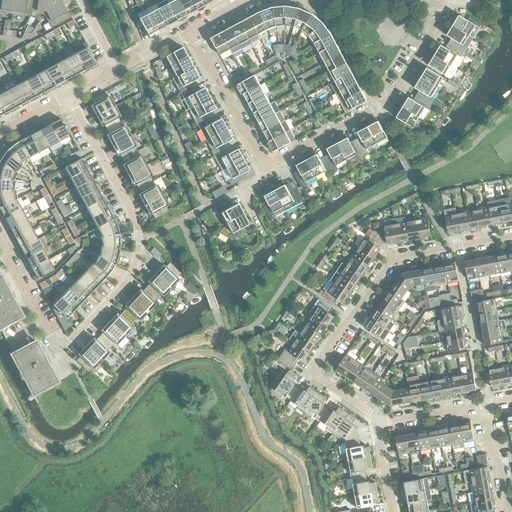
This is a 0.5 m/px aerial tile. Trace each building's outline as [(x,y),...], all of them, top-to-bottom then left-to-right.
[(12,13),(13,0),(0,0),(0,7),(1,8),(0,12),(12,13)] [(31,12),(32,0),(13,0),(12,13),(24,15),(25,11),(31,12)] [(54,0),(32,0),(31,12),(45,14),(54,0)] [(67,12),(63,4),(62,3),(62,2),(59,0),(54,0),(45,14),(52,27),(69,18),(66,12),(67,12)] [(177,20),(168,3),(165,0),(164,0),(156,4),(158,8),(167,25),(177,20)] [(178,0),(173,0),(168,3),(177,20),(186,15),(178,0)] [(190,0),(178,0),(186,15),(196,10),(190,0)] [(202,0),(190,0),(196,10),(205,5),(202,0)] [(285,25),(286,6),(272,7),(276,26),(285,25)] [(300,8),(286,6),(285,25),(294,27),(300,8)] [(272,7),(259,12),(268,29),(276,26),(272,7)] [(167,25),(158,8),(148,14),(158,31),(167,25)] [(300,8),(294,27),(302,30),(312,14),(300,8)] [(259,12),(249,17),(259,35),(268,29),(259,12)] [(158,31),(148,14),(139,19),(148,36),(149,35),(150,37),(159,32),(158,31)] [(323,23),(312,14),(302,30),(309,36),(323,23)] [(459,15),(453,25),(469,35),(473,38),(479,28),(459,15)] [(249,17),(240,23),(252,44),(261,39),(259,35),(249,17)] [(73,20),(66,23),(69,28),(76,24),(73,20)] [(252,44),(240,23),(230,28),(242,49),(252,44)] [(331,34),(323,23),(309,36),(314,43),(331,34)] [(453,25),(447,35),(454,40),(451,45),(464,53),(467,48),(473,38),(469,35),(453,25)] [(51,31),(54,36),(61,33),(58,28),(51,31)] [(230,28),(221,33),(230,50),(232,54),(242,49),(230,28)] [(30,40),(38,35),(34,29),(31,33),(27,39),(30,40)] [(54,36),(51,31),(44,35),(47,40),(54,36)] [(230,50),(221,33),(211,38),(220,55),(230,50)] [(337,44),(331,34),(314,43),(320,53),(337,44)] [(38,39),(31,42),(34,47),(41,43),(38,39)] [(34,47),(31,42),(24,46),(27,51),(34,47)] [(74,49),(76,53),(85,70),(91,67),(92,69),(98,66),(86,42),(74,49)] [(482,43),(479,49),(485,53),(488,47),(482,43)] [(342,53),(337,44),(320,53),(325,62),(342,53)] [(441,45),(435,55),(457,69),(463,59),(461,57),(464,53),(451,45),(448,49),(441,45)] [(171,67),(188,57),(182,47),(165,56),(171,67)] [(293,47),(289,55),(292,57),(298,50),(293,47)] [(18,49),(11,53),(14,58),(21,54),(18,49)] [(301,54),(298,50),(292,57),(295,59),(301,54)] [(14,58),(11,53),(4,57),(7,62),(14,58)] [(85,70),(76,53),(66,59),(76,78),(81,75),(80,75),(79,73),(85,70)] [(342,53),(325,62),(330,72),(347,63),(342,53)] [(435,55),(429,65),(433,68),(445,75),(450,79),(457,69),(435,55)] [(193,67),(188,57),(171,67),(176,77),(193,67)] [(66,59),(56,64),(65,81),(70,78),(71,80),(76,78),(66,59)] [(347,63),(330,72),(335,81),(352,72),(347,63)] [(56,64),(46,69),(56,89),(61,86),(60,86),(59,84),(65,81),(56,64)] [(284,72),(290,69),(287,64),(281,67),(284,72)] [(193,67),(176,77),(182,87),(178,89),(181,94),(194,87),(191,82),(199,78),(193,67)] [(427,68),(421,78),(437,88),(443,78),(427,68)] [(56,89),(46,69),(36,75),(45,92),(50,89),(51,90),(51,91),(56,89)] [(293,75),(290,69),(284,72),(287,78),(293,75)] [(45,92),(36,75),(33,71),(23,76),(36,99),(41,97),(40,96),(40,97),(39,95),(45,92)] [(352,72),(335,81),(330,83),(336,93),(357,82),(352,72)] [(242,95),(243,94),(260,85),(255,75),(238,84),(238,85),(237,86),(242,95)] [(36,99),(23,76),(13,81),(25,103),(30,99),(31,101),(31,102),(36,99)] [(437,88),(421,78),(415,88),(422,92),(419,97),(432,105),(435,100),(431,98),(437,88)] [(25,103),(13,81),(3,87),(6,91),(16,110),(21,108),(20,107),(19,106),(25,103)] [(357,82),(336,93),(341,103),(362,91),(357,82)] [(294,91),(300,88),(297,83),(291,86),(294,91)] [(260,85),(243,94),(249,104),(266,94),(260,85)] [(197,92),(194,87),(181,94),(189,109),(210,98),(204,88),(197,92)] [(300,88),(294,91),(297,97),(303,94),(300,88)] [(16,110),(6,91),(0,94),(0,104),(5,113),(10,110),(11,112),(11,113),(16,110)] [(362,91),(341,103),(346,113),(368,101),(362,91)] [(96,116),(115,106),(110,96),(107,97),(104,92),(91,100),(93,104),(91,106),(96,116)] [(266,94),(249,104),(254,113),(271,104),(266,94)] [(409,97),(403,107),(419,117),(425,107),(429,110),(432,105),(419,97),(416,102),(409,97)] [(216,109),(210,98),(189,109),(197,125),(211,118),(208,113),(216,109)] [(271,104),(254,113),(259,123),(280,111),(275,102),(271,104)] [(305,110),(310,107),(307,102),(302,105),(305,110)] [(115,106),(96,116),(102,127),(104,125),(107,130),(120,122),(118,118),(121,116),(115,106)] [(313,113),(310,107),(305,110),(308,116),(313,113)] [(419,117),(403,107),(396,117),(413,127),(419,117)] [(285,121),(280,111),(259,123),(264,132),(285,121)] [(213,122),(211,118),(197,125),(200,130),(204,128),(209,138),(226,129),(221,118),(213,122)] [(53,120),(48,122),(59,141),(70,135),(71,136),(65,125),(65,126),(64,126),(60,119),(54,122),(53,120)] [(269,142),(291,130),(285,121),(264,132),(269,142)] [(368,127),(377,144),(388,138),(378,121),(368,127)] [(59,141),(48,122),(44,125),(45,127),(40,130),(49,147),(59,141)] [(120,122),(107,130),(109,134),(106,135),(112,146),(131,136),(125,125),(123,127),(120,122)] [(189,129),(187,124),(178,128),(177,128),(180,134),(189,129)] [(360,137),(355,139),(364,156),(369,153),(367,149),(377,144),(368,127),(358,132),(360,137)] [(232,139),(226,129),(209,138),(215,148),(211,150),(214,155),(227,148),(225,143),(232,139)] [(33,130),(28,133),(39,152),(49,147),(40,130),(34,133),(33,131),(33,130)] [(274,152),(296,140),(291,130),(269,142),(267,143),(272,152),(274,151),(274,152)] [(39,152),(28,133),(24,136),(25,138),(19,141),(29,158),(39,152)] [(137,146),(131,136),(112,146),(118,156),(120,155),(123,159),(136,152),(134,147),(137,146)] [(364,156),(355,139),(350,142),(348,137),(337,143),(347,160),(357,155),(359,158),(364,156)] [(30,160),(29,158),(19,141),(18,142),(16,143),(13,145),(11,146),(9,148),(7,150),(22,164),(30,160)] [(189,141),(184,145),(187,150),(192,147),(189,141)] [(329,153),(325,156),(333,172),(338,170),(336,166),(347,160),(337,143),(327,149),(329,153)] [(230,153),(227,148),(214,155),(222,171),(226,169),(243,159),(237,149),(230,153)] [(23,165),(22,164),(7,150),(4,154),(2,156),(1,157),(1,159),(0,159),(0,163),(17,172),(23,165)] [(136,152),(123,159),(125,164),(122,165),(128,176),(147,165),(141,155),(139,156),(136,152)] [(76,158),(73,153),(67,156),(69,161),(76,158)] [(317,154),(307,160),(316,177),(326,171),(328,175),(333,172),(325,156),(320,159),(317,154)] [(69,161),(67,156),(60,160),(62,165),(69,161)] [(70,178),(89,167),(87,163),(86,163),(84,164),(81,158),(64,167),(70,178)] [(243,159),(226,169),(231,179),(228,181),(230,186),(247,177),(244,172),(249,170),(243,159)] [(316,177),(307,160),(296,165),(299,170),(294,173),(303,189),(308,186),(306,182),(316,177)] [(18,173),(17,172),(0,163),(0,178),(14,181),(18,173)] [(54,164),(47,167),(49,172),(56,168),(54,164)] [(153,176),(147,165),(128,176),(133,186),(136,184),(139,189),(152,181),(150,177),(153,176)] [(49,172),(47,167),(39,171),(42,176),(49,172)] [(89,167),(70,178),(75,188),(92,179),(89,173),(91,172),(91,173),(92,172),(89,167)] [(16,181),(14,181),(0,178),(0,192),(15,190),(16,181)] [(92,179),(75,188),(81,198),(100,187),(97,183),(95,184),(92,179)] [(49,189),(54,187),(50,180),(45,182),(49,189)] [(152,181),(139,189),(141,193),(138,195),(144,205),(163,195),(157,184),(155,186),(152,181)] [(285,185),(275,190),(286,211),(296,206),(303,202),(296,189),(292,191),(288,184),(286,185),(285,185)] [(57,194),(54,187),(49,189),(53,196),(57,194)] [(100,187),(81,198),(86,208),(103,199),(100,193),(102,192),(102,193),(103,192),(100,187)] [(43,197),(48,195),(44,188),(40,190),(43,197)] [(16,189),(15,190),(0,192),(0,208),(16,200),(16,199),(18,198),(16,189)] [(269,204),(264,206),(271,219),(276,217),(286,211),(275,190),(265,196),(269,204)] [(52,202),(48,195),(43,197),(47,205),(52,202)] [(163,195),(144,205),(149,215),(152,214),(155,219),(168,211),(166,206),(168,205),(163,195)] [(103,199),(86,208),(92,218),(111,208),(108,203),(106,204),(103,199)] [(16,200),(0,208),(0,209),(2,214),(1,215),(0,215),(0,214),(0,215),(2,220),(22,210),(16,200)] [(60,209),(64,207),(61,200),(56,202),(60,209)] [(502,224),(498,205),(498,200),(487,202),(488,207),(491,225),(497,224),(498,225),(502,224)] [(226,223),(243,214),(238,203),(230,207),(227,202),(214,210),(217,215),(221,213),(226,223)] [(511,218),(509,203),(498,205),(502,224),(506,224),(507,222),(511,220),(511,218)] [(26,207),(22,210),(2,220),(5,224),(7,223),(10,229),(27,220),(32,217),(26,207)] [(64,207),(60,209),(63,216),(68,214),(64,207)] [(491,225),(488,207),(477,209),(481,228),(485,228),(486,226),(491,225)] [(54,217),(59,215),(55,208),(50,210),(54,217)] [(113,212),(111,208),(92,218),(97,228),(114,219),(111,213),(113,212),(113,213),(113,212)] [(481,228),(477,209),(467,211),(470,229),(475,228),(477,229),(481,228)] [(470,229),(467,211),(456,213),(460,232),(464,231),(465,230),(470,229)] [(460,232),(456,213),(445,215),(448,233),(454,231),(454,232),(455,233),(460,232)] [(243,214),(226,223),(227,224),(226,225),(224,227),(219,233),(228,239),(230,238),(231,240),(244,233),(241,228),(249,224),(243,214)] [(59,215),(54,217),(58,225),(63,222),(59,215)] [(416,219),(420,240),(424,239),(425,238),(425,237),(431,236),(427,217),(416,219)] [(118,229),(117,226),(117,225),(116,223),(114,219),(97,228),(95,229),(99,237),(119,234),(119,232),(118,230),(118,229)] [(416,219),(406,221),(409,240),(415,239),(415,240),(416,240),(420,240),(416,219)] [(13,240),(33,230),(27,220),(10,229),(13,234),(11,235),(13,240)] [(70,229),(75,227),(71,220),(67,222),(70,229)] [(406,221),(395,223),(399,244),(403,243),(404,242),(404,241),(409,240),(406,221)] [(385,229),(374,231),(382,243),(387,242),(388,244),(393,243),(394,244),(395,244),(399,244),(395,223),(384,225),(385,229)] [(75,227),(70,229),(74,236),(79,234),(75,227)] [(65,238),(70,235),(66,228),(61,230),(65,238)] [(33,230),(13,240),(16,244),(18,243),(21,249),(38,240),(33,230)] [(365,238),(358,247),(376,259),(378,255),(378,254),(377,253),(381,248),(379,247),(382,243),(374,231),(374,232),(370,237),(368,240),(365,238)] [(119,235),(119,234),(99,237),(98,238),(99,246),(119,249),(120,247),(120,245),(120,243),(120,241),(120,239),(120,238),(119,235)] [(70,235),(65,238),(69,245),(74,242),(70,235)] [(43,250),(38,240),(21,249),(24,254),(22,255),(21,255),(24,260),(43,250)] [(77,248),(75,245),(67,249),(70,255),(77,248)] [(98,246),(97,255),(115,264),(116,261),(117,258),(118,257),(118,255),(119,252),(119,251),(119,249),(99,246),(98,246)] [(358,247),(352,256),(368,267),(371,262),(372,263),(373,262),(376,259),(358,247)] [(150,252),(157,258),(161,255),(154,248),(150,252)] [(43,250),(24,260),(26,264),(27,264),(29,263),(32,269),(49,260),(43,250)] [(502,255),(497,256),(500,273),(511,271),(507,252),(503,253),(502,254),(502,255)] [(76,253),(70,259),(74,263),(80,257),(76,253)] [(113,268),(115,264),(97,255),(95,254),(92,263),(93,263),(106,277),(108,275),(109,274),(110,272),(111,271),(112,270),(113,268)] [(500,273),(497,256),(492,257),(491,256),(490,255),(486,256),(490,275),(500,273)] [(352,256),(346,265),(363,277),(366,273),(366,272),(365,272),(368,267),(352,256)] [(481,259),(476,260),(479,277),(490,275),(486,256),(482,257),(481,258),(481,259)] [(74,263),(70,259),(65,265),(69,268),(74,263)] [(479,277),(476,260),(470,261),(470,260),(469,259),(464,260),(468,279),(479,277)] [(49,260),(32,269),(35,275),(34,276),(33,276),(36,282),(42,279),(41,277),(54,270),(49,260)] [(444,266),(448,283),(459,281),(455,262),(450,263),(450,264),(450,265),(444,266)] [(106,277),(93,263),(84,272),(100,287),(104,283),(103,283),(102,282),(106,277)] [(164,265),(155,273),(171,288),(179,280),(177,277),(181,273),(170,263),(166,267),(164,265)] [(346,265),(340,274),(356,285),(359,280),(360,281),(361,280),(363,277),(346,265)] [(438,265),(433,266),(437,285),(448,283),(444,266),(439,267),(439,266),(438,265)] [(438,290),(437,285),(433,266),(429,267),(428,268),(428,269),(422,270),(425,283),(427,292),(438,290)] [(64,273),(60,269),(55,275),(58,280),(64,273)] [(422,270),(402,274),(410,286),(425,283),(422,270)] [(100,287),(84,272),(76,280),(90,294),(95,289),(96,290),(96,291),(100,287)] [(149,284),(146,287),(157,298),(161,294),(163,297),(171,288),(155,273),(147,282),(149,284)] [(340,274),(334,283),(351,295),(354,291),(353,290),(353,289),(356,285),(340,274)] [(401,299),(410,286),(402,274),(388,293),(403,303),(405,301),(401,299)] [(0,328),(23,317),(14,301),(1,276),(0,275),(0,328)] [(90,294),(76,280),(69,289),(84,304),(88,300),(88,299),(87,300),(86,298),(90,294)] [(351,295),(334,283),(330,280),(324,289),(325,290),(322,296),(333,303),(337,298),(343,303),(347,298),(347,299),(349,298),(351,295)] [(47,286),(44,281),(39,284),(42,289),(47,286)] [(140,289),(132,297),(148,312),(156,304),(154,302),(157,298),(146,287),(143,291),(140,289)] [(84,304),(69,289),(61,297),(75,310),(79,305),(80,307),(81,308),(84,304)] [(403,303),(388,293),(385,298),(385,297),(383,298),(381,301),(397,312),(403,303)] [(69,316),(75,310),(61,297),(52,306),(51,305),(51,306),(66,334),(66,333),(66,332),(72,326),(67,322),(71,317),(69,316)] [(148,312),(132,297),(124,306),(126,308),(123,312),(134,322),(138,319),(140,321),(148,312)] [(310,313),(312,315),(329,327),(332,323),(331,322),(331,321),(334,316),(327,312),(331,307),(319,299),(310,313)] [(478,313),(497,310),(495,299),(477,302),(478,308),(477,309),(478,313)] [(397,312),(381,301),(378,305),(379,306),(376,311),(391,321),(397,312)] [(442,320),(462,316),(461,312),(460,311),(459,311),(458,305),(440,309),(442,320)] [(497,310),(478,313),(478,318),(480,318),(481,324),(499,320),(497,310)] [(391,321),(376,311),(373,315),(372,315),(371,315),(369,318),(385,329),(391,321)] [(134,322),(123,312),(119,315),(117,313),(109,322),(125,337),(133,328),(131,326),(134,322)] [(312,315),(306,324),(322,335),(325,330),(326,331),(327,330),(329,327),(312,315)] [(462,316),(442,320),(437,321),(439,331),(444,330),(462,327),(461,322),(462,322),(463,320),(462,316)] [(385,329),(369,318),(367,321),(367,322),(368,323),(365,328),(380,338),(385,329)] [(499,320),(481,324),(482,329),(481,330),(482,335),(501,331),(506,330),(504,319),(499,320)] [(103,332),(100,336),(111,347),(114,343),(117,345),(125,337),(109,322),(101,330),(103,332)] [(306,324),(300,333),(316,344),(322,335),(306,324)] [(463,333),(462,327),(444,330),(446,341),(466,337),(465,333),(464,332),(463,333)] [(316,344),(300,333),(296,330),(290,339),(294,342),(311,354),(313,350),(313,349),(313,348),(316,344)] [(503,342),(501,331),(482,335),(482,339),(484,340),(484,339),(485,345),(503,342)] [(257,344),(264,340),(260,333),(254,336),(257,344)] [(111,347),(100,336),(96,340),(94,337),(86,346),(102,361),(110,352),(107,350),(111,347)] [(408,337),(404,343),(404,345),(405,349),(409,348),(412,348),(417,347),(419,346),(417,336),(408,337)] [(466,337),(446,341),(448,352),(466,349),(465,343),(466,343),(467,342),(466,337)] [(58,382),(44,356),(36,341),(11,354),(33,395),(58,382)] [(311,354),(294,342),(288,351),(300,359),(300,360),(303,362),(307,357),(309,357),(311,354)] [(102,361),(86,346),(78,354),(80,357),(76,361),(87,371),(91,367),(93,369),(102,361)] [(300,359),(288,351),(285,349),(278,360),(292,370),(300,360),(300,359)] [(345,377),(356,360),(347,354),(336,369),(341,372),(341,373),(341,374),(345,377)] [(365,367),(356,360),(345,377),(348,379),(350,379),(350,378),(355,381),(365,367)] [(511,378),(509,365),(499,367),(503,387),(507,386),(508,385),(507,384),(511,382),(511,378)] [(374,373),(365,367),(355,381),(359,385),(359,387),(363,389),(374,373)] [(503,387),(499,367),(488,369),(491,387),(497,386),(497,387),(498,387),(503,387)] [(291,400),(299,388),(294,385),(296,383),(294,382),(297,377),(288,372),(279,384),(278,384),(277,383),(276,383),(276,384),(275,384),(274,384),(273,385),(272,386),(272,387),(272,388),(272,389),(272,390),(272,391),(273,391),(273,392),(274,393),(281,398),(282,395),(286,398),(286,397),(291,400)] [(462,374),(465,394),(469,393),(470,392),(470,391),(476,390),(473,372),(462,374)] [(383,379),(374,373),(363,389),(366,391),(367,391),(368,390),(373,394),(381,383),(383,379)] [(465,394),(462,374),(451,376),(454,394),(460,393),(460,394),(461,394),(465,394)] [(451,376),(440,378),(444,398),(448,397),(449,396),(449,395),(454,394),(451,376)] [(444,398),(440,378),(430,380),(433,398),(439,397),(439,398),(440,398),(444,398)] [(430,380),(419,382),(423,402),(427,401),(428,400),(428,399),(433,398),(430,380)] [(423,402),(419,382),(408,384),(409,388),(411,402),(417,401),(417,402),(419,402),(423,402)] [(381,383),(373,394),(390,406),(394,391),(381,383)] [(299,388),(291,400),(296,403),(295,404),(298,406),(297,408),(304,413),(318,392),(310,386),(307,391),(305,390),(304,392),(299,388)] [(409,388),(394,391),(390,406),(411,402),(409,388)] [(327,398),(318,392),(304,413),(311,418),(312,416),(315,418),(316,417),(321,420),(329,409),(324,406),(325,404),(323,402),(327,398)] [(333,412),(329,409),(321,420),(325,423),(325,424),(328,427),(327,429),(333,433),(348,412),(340,407),(336,411),(335,410),(333,412)] [(356,418),(348,412),(333,433),(340,438),(342,436),(345,438),(346,443),(360,441),(357,429),(354,426),(355,424),(353,423),(356,418)] [(465,424),(460,425),(463,443),(474,441),(470,421),(466,422),(465,423),(465,424)] [(449,425),(452,445),(453,450),(464,448),(463,443),(460,425),(454,426),(454,425),(453,424),(449,425)] [(452,445),(449,425),(445,426),(444,427),(444,428),(438,429),(442,447),(452,445)] [(442,447),(438,429),(433,430),(433,429),(432,428),(428,429),(431,449),(442,447)] [(423,432),(417,433),(421,451),(431,449),(428,429),(423,430),(422,431),(423,432)] [(411,432),(406,433),(410,453),(421,451),(417,433),(412,434),(412,433),(411,432)] [(410,453),(406,433),(402,434),(401,435),(401,436),(395,437),(399,455),(410,453)] [(360,441),(346,443),(343,444),(339,447),(341,454),(344,453),(346,461),(371,457),(369,447),(364,448),(363,445),(361,446),(360,441)] [(486,454),(477,456),(478,465),(488,463),(486,454)] [(467,463),(468,467),(475,466),(473,456),(466,457),(467,463)] [(371,457),(346,461),(347,470),(350,469),(351,473),(352,473),(353,478),(366,476),(365,470),(368,470),(367,468),(373,466),(371,457)] [(471,481),(490,478),(490,474),(488,473),(486,467),(464,471),(466,482),(471,481)] [(366,476),(353,478),(354,484),(353,484),(353,488),(351,488),(352,497),(377,492),(376,482),(370,483),(370,481),(368,481),(366,476)] [(406,493),(430,489),(427,478),(404,482),(406,493)] [(491,482),(490,478),(471,481),(473,492),(491,489),(490,484),(490,483),(491,482)] [(432,500),(430,489),(406,493),(408,504),(427,500),(432,500)] [(492,494),(491,489),(473,492),(475,503),(494,499),(494,495),(492,494)] [(377,492),(352,497),(354,505),(357,504),(357,508),(374,505),(374,503),(379,502),(377,492)] [(494,499),(475,503),(470,504),(471,511),(483,511),(495,510),(494,505),(495,503),(494,499)] [(427,500),(408,504),(409,511),(423,511),(429,511),(427,500)]
